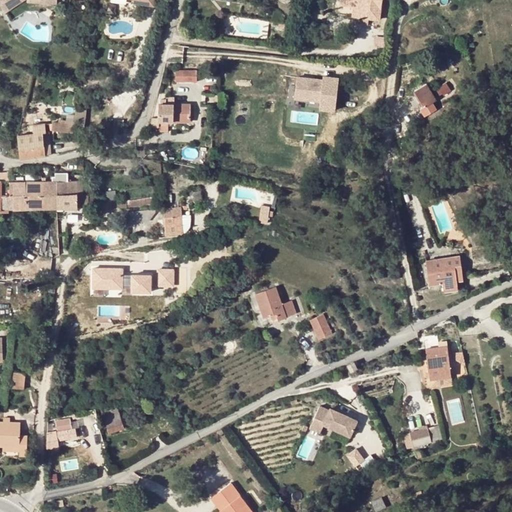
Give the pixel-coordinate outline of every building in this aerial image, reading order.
[(0,0),(0,5),(5,3),(8,8),(22,0),(0,0)] [(134,0),(134,2),(134,6),(154,9),(155,0),(134,0)] [(340,0),(333,0),(331,14),(352,16),(353,7),(340,6),(340,0)] [(382,0),(340,0),(340,6),(353,7),(360,8),(359,18),(380,20),(382,0)] [(5,3),(0,5),(0,10),(1,13),(8,8),(5,3)] [(176,70),(176,81),(190,81),(194,81),(193,69),(176,70)] [(322,88),(323,80),(317,79),(298,77),(295,96),(321,99),(320,109),(335,110),(338,90),(322,88)] [(323,80),(322,88),(338,90),(339,78),(324,77),(323,80)] [(436,88),(440,97),(452,92),(448,83),(436,88)] [(415,90),(424,106),(435,100),(426,84),(415,90)] [(161,103),(158,103),(157,116),(153,116),(152,126),(159,126),(159,121),(190,121),(190,103),(166,103),(165,99),(161,99),(161,103)] [(87,109),(76,107),(74,124),(85,126),(87,109)] [(74,124),(53,122),(52,129),(73,131),(74,124)] [(17,134),(20,157),(46,154),(43,131),(46,130),(46,123),(30,125),(30,128),(34,127),(34,132),(17,134)] [(49,130),(46,130),(43,131),(46,154),(52,153),(51,146),(49,130)] [(57,180),(57,206),(78,206),(78,194),(78,185),(83,185),(83,180),(68,180),(68,172),(55,172),(55,180),(57,180)] [(57,180),(55,180),(30,180),(9,181),(1,181),(0,207),(7,207),(15,207),(38,207),(57,206),(57,180)] [(106,191),(106,195),(116,198),(115,189),(106,191)] [(88,194),(83,195),(78,194),(78,206),(88,206),(88,194)] [(153,195),(128,198),(128,206),(154,202),(153,195)] [(107,208),(128,206),(128,198),(121,199),(116,200),(107,201),(102,201),(101,201),(97,201),(98,209),(101,209),(103,210),(107,210),(107,208)] [(181,206),(165,207),(166,234),(183,232),(181,206)] [(262,208),(259,221),(268,222),(270,210),(262,208)] [(147,209),(129,211),(129,212),(129,217),(148,215),(147,209)] [(427,261),(430,285),(444,282),(445,290),(458,289),(457,281),(456,274),(462,273),(460,256),(427,261)] [(277,287),(256,293),(264,317),(277,313),(279,319),(296,313),(292,301),(283,303),(277,287)] [(324,315),(311,320),(319,339),(332,333),(324,315)] [(447,346),(426,348),(428,378),(438,377),(450,376),(447,346)] [(465,363),(462,351),(454,353),(456,365),(465,363)] [(353,360),(346,363),(350,371),(357,368),(353,360)] [(438,377),(428,378),(430,386),(439,384),(438,377)] [(327,408),(318,404),(308,425),(319,430),(322,422),(349,434),(356,417),(329,406),(327,408)] [(111,415),(104,417),(108,428),(123,423),(119,408),(110,411),(111,415)] [(4,421),(0,420),(0,445),(2,445),(19,446),(19,451),(19,455),(27,455),(27,435),(20,435),(21,422),(10,421),(4,421)] [(124,428),(123,423),(108,428),(109,433),(124,428)] [(437,425),(426,427),(430,443),(440,440),(437,425)] [(426,427),(407,432),(411,447),(430,443),(426,427)] [(58,438),(58,439),(77,437),(75,428),(56,431),(58,438)] [(49,441),(50,448),(53,447),(52,443),(54,440),(58,439),(58,438),(50,439),(49,441)] [(307,458),(312,444),(303,441),(298,456),(307,458)] [(357,447),(347,454),(356,467),(366,460),(357,447)] [(226,505),(220,510),(220,511),(251,511),(229,484),(217,493),(226,505)] [(210,498),(220,510),(226,505),(217,493),(210,498)] [(381,496),(371,501),(375,510),(385,505),(381,496)]
